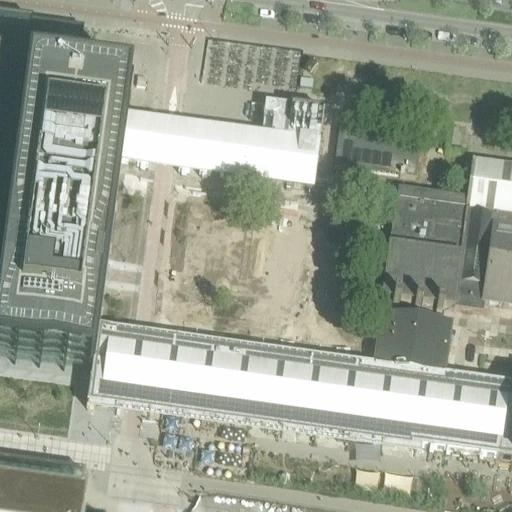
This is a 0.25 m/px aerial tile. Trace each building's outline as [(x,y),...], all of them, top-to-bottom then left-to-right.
[(0,356),(88,368),(92,369),(93,369),(98,331),(100,319),(102,319),(102,317),(100,316),(103,298),(105,298),(105,295),(103,295),(105,277),(108,277),(108,273),(106,273),(106,270),(108,258),(108,255),(110,255),(111,252),(109,252),(114,212),(116,212),(117,210),(114,210),(117,190),(118,188),(117,188),(120,169),(121,167),(124,167),(140,169),(140,171),(145,172),(145,170),(148,170),(155,124),(155,123),(127,119),(133,78),(77,71),(83,30),(0,18),(0,356)] [(167,57),(171,33),(105,22),(101,46),(167,57)] [(263,123),(269,124),(272,124),(270,139),(267,139),(233,134),(205,130),(199,176),(199,177),(222,180),(227,181),(291,189),(306,191),(306,194),(311,194),(311,192),(313,192),(323,114),(271,107),(265,106),(263,123)] [(194,176),(197,177),(199,177),(199,176),(205,130),(201,130),(184,127),(169,125),(156,123),(155,124),(148,170),(164,172),(173,173),(178,174),(194,176)] [(334,170),(415,181),(421,143),(420,143),(399,140),(391,139),(339,132),(334,170)] [(483,307),(511,311),(511,172),(501,171),(501,168),(497,168),(496,170),(475,167),(476,166),(471,166),(466,202),(398,193),(397,199),(396,201),(395,204),(396,204),(382,303),(392,304),(392,308),(398,309),(399,305),(414,307),(414,311),(420,312),(420,308),(436,310),(436,314),(442,315),(442,311),(452,312),(452,313),(482,317),(483,307)] [(259,235),(220,229),(226,183),(203,179),(201,192),(196,192),(192,222),(196,222),(193,243),(213,246),(212,257),(232,260),(231,270),(257,274),(260,253),(256,252),(259,235)] [(352,261),(355,229),(322,226),(318,274),(332,275),(333,260),(352,261)] [(161,413),(161,414),(198,419),(254,427),(364,442),(363,443),(367,444),(367,443),(380,445),(380,446),(416,451),(416,450),(429,452),(429,454),(433,455),(433,452),(479,458),(479,461),(482,462),(483,459),(511,463),(511,390),(480,386),(476,386),(462,384),(459,383),(459,382),(456,381),(455,384),(451,383),(444,382),(446,365),(445,365),(447,354),(447,350),(450,351),(450,347),(450,346),(448,346),(450,331),(451,331),(451,328),(420,323),(412,322),(383,318),(380,318),(378,336),(376,336),(376,338),(377,338),(372,373),(360,371),(360,368),(357,367),(356,370),(343,368),(343,367),(340,367),(340,368),(326,366),(327,363),(323,363),(323,366),(310,364),(310,363),(306,362),(306,363),(293,361),(294,359),(290,358),(290,361),(277,359),(277,358),(273,357),(273,358),(260,357),(260,354),(257,353),(256,356),(243,354),(243,353),(240,353),(240,354),(226,352),(226,349),(223,349),(223,351),(210,349),(207,348),(206,349),(193,347),(194,345),(190,344),(190,347),(177,345),(177,344),(173,344),(170,344),(170,346),(172,346),(174,346),(165,413),(161,413)] [(86,407),(86,410),(88,410),(89,404),(97,405),(96,407),(101,408),(101,406),(114,408),(114,409),(117,409),(117,408),(120,409),(120,407),(117,407),(126,339),(129,340),(129,338),(127,338),(127,335),(124,335),(123,338),(110,336),(110,333),(106,333),(106,335),(100,334),(100,331),(98,331),(93,369),(92,369),(90,380),(89,382),(90,382),(90,385),(89,385),(88,386),(89,387),(87,405),(86,405),(86,407)] [(170,344),(167,343),(153,342),(151,341),(142,340),(133,339),(130,339),(129,338),(129,340),(126,339),(117,407),(120,407),(120,409),(132,410),(156,414),(161,414),(161,413),(165,413),(174,346),(170,346),(170,344)] [(0,509),(20,511),(79,511),(82,496),(85,476),(0,464),(0,509)]
